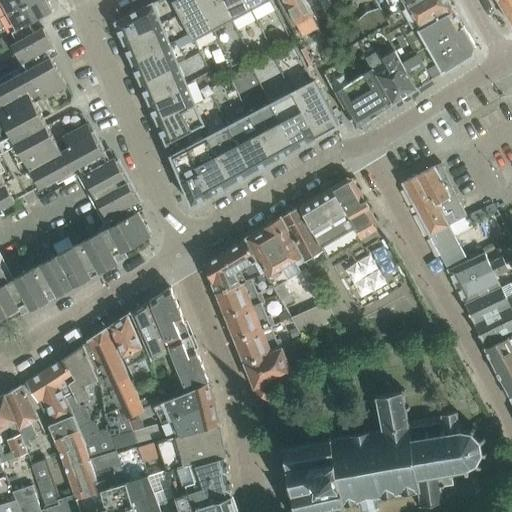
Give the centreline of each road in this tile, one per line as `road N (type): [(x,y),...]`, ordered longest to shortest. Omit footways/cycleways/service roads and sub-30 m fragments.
road 1 (residential): [(183,247),(505,59)]
road 2 (residential): [(183,247),(87,10)]
road 3 (residential): [(0,359),(183,247)]
